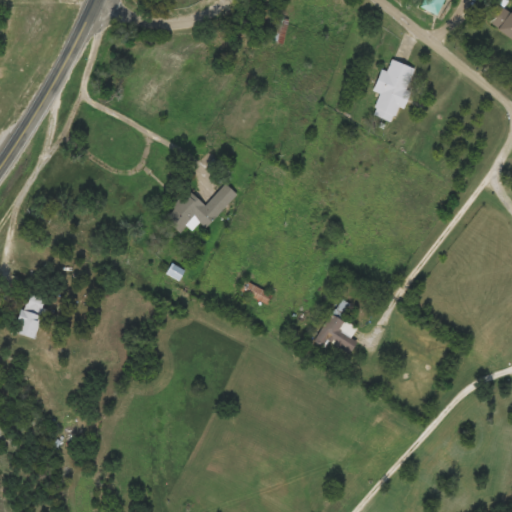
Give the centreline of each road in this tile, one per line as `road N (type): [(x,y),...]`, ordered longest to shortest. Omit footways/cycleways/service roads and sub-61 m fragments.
road 1 (residential): [(0,200),(281,331),(306,371),(295,412),(253,429),(252,483),(266,511)]
road 2 (residential): [(511,455),(252,451)]
road 3 (secondary): [(98,0),(0,164)]
